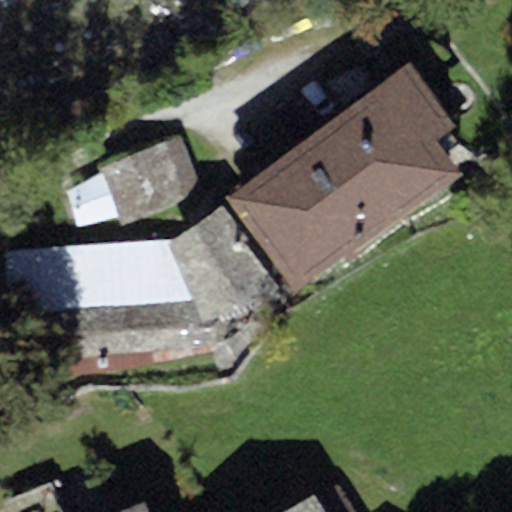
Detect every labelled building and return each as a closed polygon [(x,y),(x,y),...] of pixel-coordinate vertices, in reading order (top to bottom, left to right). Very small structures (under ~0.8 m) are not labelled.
[(408,65),(225,201),(298,299),(463,176),(434,138),(453,124),(408,65)] [(99,166),(118,230),(196,195),(179,142),(99,166)] [(275,293),(222,212),(172,245),(196,298),(209,326),(275,293)] [(209,326),(196,298),(98,310),(99,356),(215,348),(209,326)] [(322,511),(314,498),(287,511),(322,511)] [(147,511),(143,502),(117,511),(147,511)]
